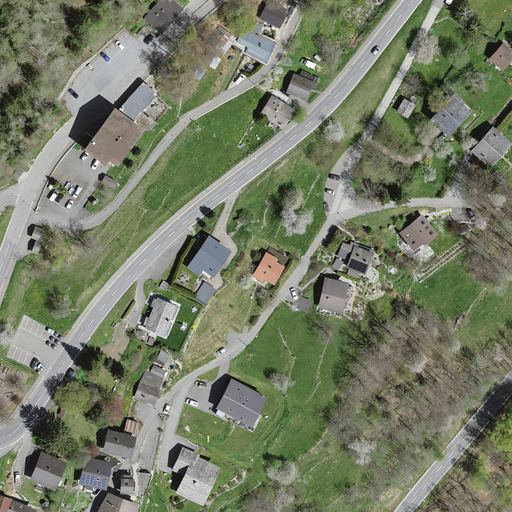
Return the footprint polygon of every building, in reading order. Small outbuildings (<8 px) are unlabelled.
[(169,0),(161,0),(146,18),(162,31),(180,9),(169,0)] [(280,6),(269,0),(261,18),(280,26),(287,10),(280,7),(280,6)] [(262,26),(254,22),(249,33),(244,30),(239,41),(244,44),(249,46),(247,52),(268,62),(276,45),(257,36),(262,26)] [(235,38),(219,27),(209,41),(225,53),(235,38)] [(511,49),(505,43),(492,58),(503,68),(511,57),(511,49)] [(219,59),(210,54),(205,63),(215,68),(219,59)] [(205,69),(196,64),(190,74),(199,79),(205,69)] [(301,76),(295,74),(288,91),(296,95),(307,99),(312,87),(314,88),(318,78),(303,71),(301,76)] [(118,164),(143,130),(131,122),(156,94),(144,84),(118,112),(115,110),(87,150),(105,163),(109,157),(118,164)] [(406,101),(405,100),(399,111),(408,116),(414,105),(412,104),(416,98),(410,95),(406,101)] [(465,102),(456,95),(433,120),(449,135),(470,112),(462,105),(465,102)] [(273,96),(261,113),(283,127),(294,110),(273,96)] [(494,128),(473,150),(490,166),(511,144),(494,128)] [(20,166),(12,176),(17,181),(25,170),(20,166)] [(118,182),(106,175),(101,182),(114,190),(118,182)] [(97,197),(91,201),(94,206),(100,202),(97,197)] [(438,234),(422,216),(402,232),(415,248),(424,240),(427,243),(438,234)] [(35,226),(31,238),(42,242),(47,230),(35,226)] [(210,237),(188,267),(199,274),(204,267),(213,274),(229,252),(210,237)] [(36,241),(32,252),(37,254),(42,243),(36,241)] [(351,261),(348,267),(365,274),(375,251),(352,242),(350,246),(344,243),(338,256),(351,261)] [(278,259),(267,252),(253,276),(263,281),(265,278),(274,284),(284,267),(276,262),(278,259)] [(327,279),(321,307),(342,311),(348,283),(327,279)] [(163,280),(159,287),(166,290),(169,284),(163,280)] [(205,281),(193,298),(206,306),(217,290),(205,281)] [(312,301),(302,297),(298,307),(308,311),(312,301)] [(176,306),(158,298),(157,300),(154,299),(153,302),(151,306),(154,308),(150,319),(147,318),(145,322),(143,326),(164,335),(176,306)] [(144,333),(138,330),(135,336),(142,339),(144,333)] [(159,348),(153,358),(163,363),(168,354),(159,348)] [(162,377),(165,369),(153,365),(150,373),(162,377)] [(164,378),(162,377),(150,373),(145,371),(136,397),(154,404),(164,378)] [(233,381),(219,408),(253,425),(266,399),(233,381)] [(141,422),(128,419),(125,432),(138,435),(141,422)] [(136,437),(109,431),(105,451),(131,457),(136,437)] [(183,448),(173,470),(185,476),(177,493),(203,505),(220,468),(198,458),(199,455),(183,448)] [(42,453),(32,479),(55,489),(66,462),(42,453)] [(111,463),(86,458),(80,483),(106,488),(111,463)] [(124,479),(122,478),(121,492),(133,493),(134,479),(132,479),(132,475),(124,475),(124,479)] [(115,495),(108,492),(99,511),(137,511),(140,504),(115,495)] [(12,500),(0,495),(0,511),(35,511),(37,510),(12,500)]
